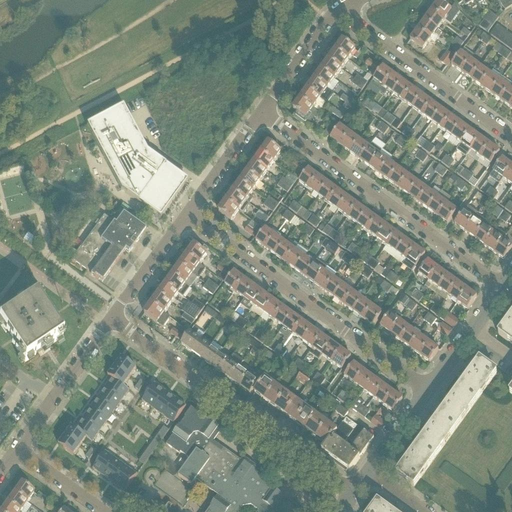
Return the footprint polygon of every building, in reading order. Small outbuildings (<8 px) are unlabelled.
[(503,0),(498,0),(505,10),(509,8),(503,0)] [(439,1),(432,11),(445,20),(444,20),(450,25),(459,12),(454,5),(451,10),(439,1)] [(432,11),(425,21),(437,30),(444,20),(445,20),(432,11)] [(488,11),(485,15),(495,22),(498,19),(488,11)] [(495,22),(485,15),(482,19),(484,20),(479,27),(488,33),(495,22)] [(425,21),(418,30),(430,40),(435,43),(442,34),(437,30),(425,21)] [(490,35),(495,38),(502,29),(497,25),(490,35)] [(461,32),(467,38),(470,34),(464,28),(461,32)] [(495,38),(500,42),(507,32),(502,29),(495,38)] [(430,40),(418,30),(410,40),(423,49),(430,40)] [(500,42),(504,45),(511,35),(507,32),(500,42)] [(479,41),(483,44),(487,37),(483,34),(479,41)] [(487,37),(483,44),(487,47),(492,40),(487,37)] [(456,38),(453,42),(460,47),(463,43),(456,38)] [(343,41),(335,51),(348,60),(355,50),(343,41)] [(460,47),(453,42),(450,46),(457,51),(460,47)] [(457,57),(451,65),(462,73),(471,60),(474,55),(464,48),(460,53),(457,57)] [(498,55),(502,58),(507,51),(503,48),(498,55)] [(335,51),(328,61),(341,70),(348,60),(335,51)] [(507,51),(502,58),(506,61),(511,54),(507,51)] [(440,62),(447,67),(454,57),(447,52),(440,62)] [(366,64),(376,71),(379,67),(369,60),(366,64)] [(462,73),(471,80),(480,67),(471,60),(462,73)] [(328,61),(321,70),(334,79),(337,75),(341,70),(328,61)] [(373,80),(370,84),(380,91),(383,87),(392,74),(382,67),(381,69),(377,75),(373,80)] [(471,80),(481,87),(490,74),(480,67),(471,80)] [(321,70),(314,80),(326,89),(331,93),(339,83),(334,79),(321,70)] [(490,74),(481,87),(490,94),(500,81),(503,77),(493,70),(490,74)] [(383,87),(393,94),(402,81),(392,74),(383,87)] [(357,75),(354,79),(364,87),(367,83),(357,75)] [(490,94),(500,101),(510,89),(511,84),(511,83),(503,77),(500,81),(490,94)] [(364,87),(354,79),(351,83),(361,91),(364,87)] [(188,166),(236,96),(224,88),(220,93),(202,80),(158,146),(188,166)] [(314,80),(307,90),(320,99),(327,104),(333,94),(331,93),(326,89),(314,80)] [(393,94),(402,101),(412,88),(402,81),(393,94)] [(402,101),(412,108),(421,95),(412,88),(402,101)] [(500,101),(510,108),(511,104),(511,90),(510,89),(500,101)] [(307,90),(300,99),(313,108),(320,99),(307,90)] [(343,95),(340,99),(345,103),(350,107),(353,103),(343,95)] [(412,108),(422,115),(431,102),(421,95),(412,108)] [(296,112),(292,117),(305,127),(310,122),(319,113),(313,108),(300,99),(300,100),(299,99),(295,103),(297,104),(293,109),(296,112)] [(364,106),(367,109),(372,102),(368,99),(364,106)] [(372,102),(367,109),(371,111),(376,105),(372,102)] [(422,115),(431,122),(440,109),(431,102),(422,115)] [(121,190),(124,193),(160,218),(187,181),(155,157),(149,153),(147,152),(122,106),(107,115),(86,126),(121,190)] [(333,108),(330,113),(341,120),(344,116),(333,108)] [(356,115),(360,119),(365,112),(361,109),(356,115)] [(377,116),(387,123),(391,116),(382,109),(377,116)] [(431,122),(442,129),(451,117),(440,109),(431,122)] [(365,112),(360,119),(364,121),(369,115),(365,112)] [(391,116),(387,123),(391,126),(394,122),(396,119),(391,116)] [(442,129),(451,136),(460,124),(451,117),(442,129)] [(375,130),(380,133),(385,126),(380,123),(375,130)] [(451,136),(461,143),(470,131),(460,124),(451,136)] [(330,139),(340,146),(349,134),(339,126),(330,139)] [(385,126),(380,133),(384,136),(389,129),(385,126)] [(402,134),(406,137),(411,130),(407,128),(402,134)] [(326,130),(321,138),(323,139),(326,139),(331,133),(326,130)] [(411,130),(406,137),(410,140),(415,133),(411,130)] [(461,143),(456,150),(465,157),(471,150),(480,138),(470,131),(461,143)] [(340,146),(350,153),(359,141),(349,134),(340,146)] [(395,144),(399,147),(404,140),(400,137),(395,144)] [(471,150),(480,157),(489,145),(480,138),(471,150)] [(404,140),(399,147),(403,150),(408,143),(404,140)] [(350,153),(360,160),(369,148),(359,141),(350,153)] [(422,148),(426,151),(431,145),(427,142),(422,148)] [(268,143),(261,154),(273,163),(281,152),(268,143)] [(369,148),(360,160),(369,167),(378,155),(381,151),(372,144),(369,148)] [(431,145),(426,151),(430,154),(434,147),(431,145)] [(489,145),(480,157),(490,165),(500,152),(489,145)] [(414,158),(419,161),(424,154),(419,151),(414,158)] [(261,154),(254,163),(266,172),(272,177),(276,172),(270,167),(273,163),(261,154)] [(424,154),(419,161),(422,164),(427,157),(424,154)] [(369,167),(379,174),(388,162),(378,155),(369,167)] [(441,163),(445,165),(450,159),(446,156),(441,163)] [(388,162),(379,174),(389,181),(398,169),(392,165),(394,162),(390,159),(388,162)] [(450,159),(445,165),(449,168),(454,161),(450,159)] [(493,171),(489,177),(499,184),(503,179),(511,166),(502,159),(493,171)] [(291,166),(301,174),(304,170),(294,162),(291,166)] [(254,163),(247,173),(259,182),(266,172),(254,163)] [(434,172),(438,175),(443,168),(439,165),(434,172)] [(503,179),(511,185),(511,166),(503,179)] [(443,168),(438,175),(442,178),(447,171),(443,168)] [(299,182),(309,189),(318,176),(308,169),(299,182)] [(389,181),(399,189),(408,176),(398,169),(389,181)] [(460,177),(464,180),(469,173),(465,170),(460,177)] [(247,173),(240,183),(252,192),(259,182),(247,173)] [(283,178),(280,182),(290,189),(297,180),(289,173),(284,179),(283,178)] [(469,173),(464,180),(468,183),(472,178),(473,176),(469,173)] [(309,189),(306,193),(311,196),(313,192),(318,196),(327,183),(318,176),(309,189)] [(399,189),(408,195),(417,183),(408,176),(399,189)] [(472,178),(468,183),(474,187),(477,182),(472,178)] [(453,186),(457,189),(462,182),(458,179),(453,186)] [(280,182),(277,186),(287,193),(290,189),(280,182)] [(462,182),(457,189),(461,192),(466,185),(462,182)] [(240,183),(233,192),(245,201),(249,204),(253,200),(248,197),(252,192),(240,183)] [(318,196),(328,203),(337,191),(327,183),(318,196)] [(408,195),(418,202),(427,190),(417,183),(408,195)] [(485,195),(489,198),(494,191),(490,188),(485,195)] [(418,202),(427,210),(437,197),(427,190),(418,202)] [(328,203),(338,210),(347,198),(337,191),(328,203)] [(494,191),(489,198),(493,201),(498,194),(494,191)] [(233,192),(225,202),(238,211),(243,215),(250,205),(249,204),(245,201),(242,199),(233,192)] [(427,210),(437,217),(446,204),(437,197),(427,210)] [(478,204),(482,207),(487,200),(483,197),(478,204)] [(269,198),(266,202),(276,209),(279,205),(269,198)] [(338,210),(348,217),(357,205),(347,198),(338,210)] [(487,200),(482,207),(486,210),(491,203),(487,200)] [(238,211),(225,202),(219,212),(231,221),(238,211)] [(266,202),(263,205),(273,213),(276,209),(266,202)] [(289,208),(289,209),(292,211),(293,211),(297,205),(294,202),(289,208)] [(446,204),(437,217),(447,224),(456,211),(446,204)] [(293,211),(292,211),(297,215),(297,214),(302,208),(297,205),(293,211)] [(348,217),(357,224),(367,212),(357,205),(348,217)] [(464,212),(454,224),(464,231),(473,219),(474,219),(478,213),(468,206),(464,212)] [(259,211),(256,215),(265,222),(266,222),(269,218),(268,218),(259,211)] [(287,211),(282,218),(286,221),(291,214),(287,211)] [(308,212),(303,218),(306,221),(311,214),(308,212)] [(357,224),(367,231),(376,219),(367,212),(357,224)] [(497,218),(501,221),(506,214),(502,212),(497,218)] [(71,260),(91,274),(102,282),(125,250),(129,253),(133,247),(136,243),(138,239),(139,240),(146,230),(123,214),(115,224),(110,221),(111,220),(103,215),(100,219),(101,220),(99,222),(97,221),(94,225),(96,226),(91,233),(90,233),(87,237),(88,237),(83,245),(82,244),(79,248),(71,260)] [(291,214),(286,221),(290,224),(295,217),(291,214)] [(506,214),(501,221),(505,224),(510,217),(506,214)] [(473,219),(464,231),(474,239),(483,226),(486,222),(476,215),(474,219),(473,219)] [(308,222),(308,223),(312,226),(312,225),(317,219),(313,216),(308,222)] [(312,225),(312,226),(316,229),(316,228),(321,222),(317,219),(312,225)] [(367,231),(377,239),(386,226),(376,219),(367,231)] [(245,230),(255,237),(262,228),(257,225),(253,230),(248,226),(245,230)] [(306,225),(301,232),(305,235),(310,228),(306,225)] [(377,239),(387,246),(396,233),(386,226),(377,239)] [(474,239),(484,246),(493,233),(483,226),(474,239)] [(310,228),(305,235),(309,238),(314,231),(310,228)] [(257,239),(255,242),(265,249),(274,236),(277,233),(277,232),(273,229),(270,233),(265,229),(261,234),(257,239)] [(493,233),(484,246),(493,252),(502,240),(503,240),(506,236),(497,229),(493,233)] [(333,230),(328,237),(331,239),(332,239),(336,233),(333,230)] [(35,239),(28,233),(23,240),(31,245),(35,239)] [(332,239),(331,239),(336,242),(340,236),(336,233),(332,239)] [(387,246),(396,253),(405,240),(396,233),(387,246)] [(265,249),(275,256),(284,243),(278,239),(274,236),(265,249)] [(284,243),(275,256),(285,263),(294,250),(297,246),(287,239),(284,243)] [(326,240),(320,247),(325,250),(330,243),(326,240)] [(396,253),(406,260),(415,247),(405,240),(396,253)] [(511,246),(502,240),(493,252),(503,260),(511,248),(511,246)] [(330,243),(325,250),(334,257),(339,250),(330,243)] [(65,256),(71,260),(79,248),(74,244),(65,256)] [(347,251),(350,253),(351,254),(351,253),(355,247),(356,247),(352,244),(352,245),(347,251)] [(194,245),(187,256),(199,264),(206,254),(194,245)] [(53,247),(50,252),(59,258),(63,253),(53,247)] [(351,253),(351,254),(355,257),(360,250),(356,247),(355,247),(351,253)] [(415,247),(406,260),(416,267),(425,254),(415,247)] [(285,263),(295,270),(304,258),(294,250),(285,263)] [(345,254),(340,260),(345,264),(350,257),(345,253),(345,254)] [(366,255),(361,261),(370,268),(375,261),(366,255)] [(187,256),(180,265),(192,274),(198,279),(205,269),(199,264),(187,256)] [(350,257),(345,264),(348,266),(353,259),(350,257)] [(295,270),(304,277),(314,265),(304,258),(295,270)] [(314,265),(304,277),(314,285),(324,272),(327,268),(317,260),(314,265)] [(375,261),(370,268),(374,271),(379,264),(375,261)] [(419,274),(429,281),(438,269),(428,261),(419,274)] [(180,265),(172,275),(185,284),(190,288),(197,278),(192,274),(180,265)] [(217,269),(227,276),(230,272),(220,265),(217,269)] [(365,268),(360,274),(364,277),(369,270),(365,267),(365,268)] [(434,294),(438,288),(448,276),(438,269),(429,281),(425,287),(434,294)] [(369,270),(364,277),(368,280),(372,273),(373,273),(369,270)] [(227,280),(224,285),(230,289),(227,292),(232,296),(235,292),(234,292),(243,279),(233,272),(232,274),(227,280)] [(314,285),(324,292),(333,279),(324,272),(314,285)] [(386,279),(390,282),(395,275),(391,272),(386,279)] [(172,275),(165,285),(178,294),(183,297),(190,288),(185,284),(172,275)] [(395,275),(390,282),(394,285),(399,278),(395,275)] [(438,288),(448,295),(457,283),(448,276),(438,288)] [(235,292),(244,299),(253,286),(243,279),(234,292),(235,292)] [(324,292),(334,299),(343,286),(333,279),(324,292)] [(208,280),(205,284),(216,292),(218,288),(208,280)] [(379,288),(383,292),(388,285),(384,282),(379,288)] [(448,295),(458,302),(467,290),(457,283),(448,295)] [(216,292),(205,284),(202,288),(212,296),(216,292)] [(165,285),(158,295),(170,303),(178,294),(165,285)] [(388,285),(383,292),(387,294),(388,293),(394,298),(398,292),(392,287),(388,285)] [(244,299),(254,306),(263,293),(253,286),(244,299)] [(334,299),(343,306),(352,293),(343,286),(334,299)] [(410,297),(415,300),(420,294),(415,290),(410,297)] [(467,290),(458,302),(467,309),(477,297),(467,290)] [(254,306),(263,313),(272,300),(263,293),(254,306)] [(343,306),(353,313),(362,300),(352,293),(343,306)] [(420,294),(415,300),(418,303),(423,296),(420,294)] [(158,295),(151,304),(163,313),(170,303),(158,295)] [(62,337),(36,297),(0,320),(0,324),(25,362),(62,337)] [(191,303),(201,311),(202,311),(204,307),(194,300),(191,303)] [(263,313),(273,320),(282,307),(272,300),(263,313)] [(353,313),(363,320),(372,307),(362,300),(353,313)] [(404,306),(408,309),(413,302),(409,300),(404,306)] [(194,321),(201,311),(191,303),(188,301),(181,311),(194,321)] [(413,302),(408,309),(412,312),(417,305),(413,302)] [(220,303),(215,310),(219,313),(224,306),(220,303)] [(151,304),(144,314),(156,323),(163,328),(170,318),(163,313),(151,304)] [(430,311),(434,314),(439,308),(435,304),(430,311)] [(224,306),(219,313),(223,316),(228,309),(224,306)] [(273,320),(283,327),(292,315),(282,307),(273,320)] [(372,307),(363,320),(372,327),(382,314),(372,307)] [(208,308),(204,312),(215,320),(218,316),(208,308)] [(439,308),(434,314),(438,317),(443,310),(439,308)] [(389,314),(380,327),(390,334),(399,322),(402,317),(391,312),(389,314)] [(181,318),(191,325),(194,321),(184,314),(181,318)] [(424,321),(428,324),(433,317),(428,314),(424,321)] [(444,321),(454,329),(459,322),(449,314),(444,321)] [(283,327),(289,331),(284,338),(288,341),(293,335),(292,334),(302,322),(292,315),(283,327)] [(215,320),(223,326),(226,321),(218,316),(215,320)] [(511,316),(499,335),(511,344),(511,316)] [(240,317),(235,324),(238,327),(243,320),(240,317)] [(433,317),(428,324),(432,327),(437,320),(433,317)] [(243,320),(238,327),(243,330),(248,323),(243,320)] [(293,335),(302,342),(312,329),(302,322),(292,334),(293,335)] [(390,334),(400,341),(409,329),(399,322),(390,334)] [(226,328),(234,334),(237,329),(229,324),(226,328)] [(437,331),(447,338),(452,331),(442,324),(437,331)] [(170,333),(180,340),(187,330),(183,327),(179,333),(173,329),(170,333)] [(181,344),(191,351),(200,339),(195,336),(199,330),(194,327),(181,344)] [(237,329),(234,334),(242,340),(245,335),(237,329)] [(302,342),(312,349),(321,336),(312,329),(302,342)] [(400,341),(410,348),(419,336),(409,329),(400,341)] [(259,331),(254,338),(258,341),(263,334),(259,331)] [(263,334),(258,341),(262,344),(267,337),(263,334)] [(312,349),(309,353),(318,360),(322,356),(322,355),(331,343),(321,336),(312,349)] [(410,348),(419,356),(428,343),(419,336),(410,348)] [(246,342),(253,348),(256,344),(249,338),(246,342)] [(191,351),(201,358),(209,347),(200,339),(191,351)] [(209,347),(201,358),(211,366),(219,354),(223,349),(213,342),(209,347)] [(322,356),(332,363),(341,350),(331,343),(322,356)] [(428,343),(419,356),(429,363),(438,350),(428,343)] [(256,344),(253,348),(262,354),(265,350),(256,344)] [(279,346),(274,353),(277,355),(282,348),(279,346)] [(282,348),(277,355),(282,359),(287,352),(282,348)] [(341,350),(332,363),(341,370),(351,357),(341,350)] [(277,358),(268,352),(265,356),(273,363),(277,358)] [(211,366),(220,373),(229,361),(219,354),(211,366)] [(229,361),(220,373),(226,376),(230,380),(233,376),(238,369),(239,368),(240,366),(242,364),(232,357),(229,361)] [(114,367),(114,368),(130,379),(130,378),(136,370),(121,358),(121,359),(115,368),(114,367)] [(293,367),(297,370),(302,363),(298,360),(293,367)] [(480,362),(459,390),(476,402),(497,374),(480,362)] [(302,363),(297,370),(301,373),(306,366),(302,363)] [(344,376),(354,384),(363,371),(353,364),(347,372),(344,376)] [(230,380),(240,387),(249,375),(242,370),(243,368),(240,366),(230,380)] [(108,376),(108,377),(111,379),(123,388),(124,387),(129,379),(130,379),(114,368),(108,377),(108,376)] [(249,375),(240,387),(250,394),(252,391),(256,386),(259,382),(261,379),(251,371),(249,375)] [(354,384),(364,391),(373,378),(363,371),(354,384)] [(312,381),(316,384),(321,377),(317,374),(312,381)] [(84,375),(76,385),(87,393),(95,383),(84,375)] [(300,375),(296,381),(306,388),(310,382),(300,375)] [(255,393),(266,401),(276,386),(278,384),(277,383),(275,386),(266,379),(268,376),(267,376),(255,393)] [(321,377),(316,384),(320,387),(325,380),(321,377)] [(364,391),(373,398),(383,385),(373,378),(364,391)] [(104,389),(121,402),(129,391),(124,387),(123,388),(111,379),(104,389)] [(154,384),(142,401),(142,402),(142,401),(152,409),(165,391),(155,384),(154,384)] [(373,398),(383,405),(392,393),(383,385),(373,398)] [(266,401),(276,408),(286,394),(276,386),(266,401)] [(97,399),(114,412),(121,402),(104,389),(97,399)] [(459,390),(439,418),(455,431),(476,402),(459,390)] [(165,391),(152,409),(163,416),(175,399),(165,392),(165,391)] [(337,399),(341,402),(346,395),(342,392),(337,399)] [(392,393),(383,405),(393,412),(402,400),(392,393)] [(276,408),(286,416),(297,401),(298,398),(296,401),(286,394),(276,408)] [(346,395),(341,402),(345,405),(350,398),(346,395)] [(89,409),(106,422),(114,412),(97,399),(96,400),(97,400),(90,409),(89,409)] [(175,399),(163,416),(173,423),(173,424),(186,406),(185,406),(175,399)] [(358,399),(351,409),(357,413),(362,406),(364,403),(358,399)] [(286,416),(296,423),(307,409),(297,401),(286,416)] [(339,406),(335,412),(344,419),(345,418),(348,413),(339,406)] [(362,406),(357,413),(361,416),(365,409),(362,406)] [(82,419),(82,420),(99,432),(106,422),(89,409),(89,410),(82,420),(82,419)] [(210,439),(218,428),(222,431),(193,409),(167,445),(180,454),(181,453),(191,460),(178,476),(192,486),(197,480),(212,492),(214,490),(220,494),(207,511),(294,511),(298,508),(299,510),(300,509),(272,489),(271,491),(267,489),(268,487),(271,483),(256,473),(255,466),(247,460),(240,461),(232,455),(230,456),(228,454),(229,452),(214,442),(210,439)] [(296,423),(307,431),(317,416),(319,413),(318,413),(316,416),(307,409),(296,423)] [(365,409),(361,416),(364,419),(369,412),(365,409)] [(307,431),(317,438),(328,424),(317,416),(307,431)] [(371,423),(380,430),(385,423),(376,416),(371,423)] [(439,418),(418,447),(435,459),(455,431),(439,418)] [(323,452),(333,459),(343,445),(353,432),(357,426),(347,419),(338,431),(327,446),(323,452)] [(82,420),(75,430),(87,438),(86,439),(92,443),(92,442),(99,432),(82,420)] [(328,424),(317,438),(323,443),(327,445),(327,446),(338,431),(333,427),(328,424)] [(343,445),(333,459),(348,471),(350,472),(360,458),(362,456),(374,439),(366,433),(357,426),(353,432),(343,445)] [(65,436),(80,447),(86,439),(87,438),(75,430),(71,427),(71,428),(65,436)] [(59,445),(58,446),(74,457),(74,456),(80,448),(80,447),(65,436),(65,437),(59,445)] [(435,459),(418,447),(397,475),(414,488),(435,459)] [(105,452),(93,469),(93,470),(93,469),(103,477),(116,460),(106,452),(105,452)] [(116,460),(103,477),(104,477),(113,484),(126,467),(116,460)] [(126,467),(113,484),(114,484),(124,491),(124,492),(137,474),(136,474),(126,467)] [(21,484),(14,494),(26,503),(33,493),(21,484)] [(14,494),(7,504),(18,511),(19,511),(26,503),(14,494)] [(46,508),(51,511),(57,511),(59,511),(49,503),(46,508)] [(371,511),(389,511),(378,503),(371,511)]
